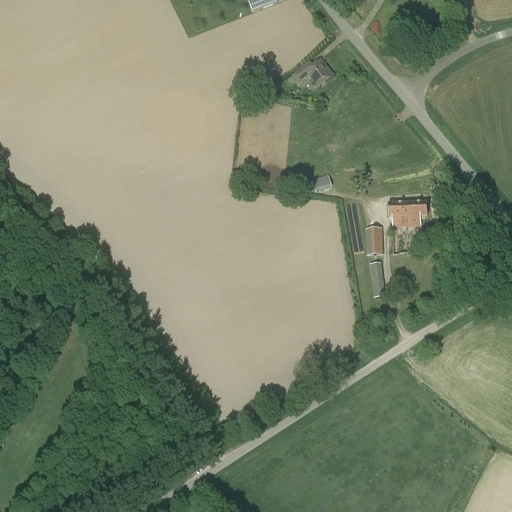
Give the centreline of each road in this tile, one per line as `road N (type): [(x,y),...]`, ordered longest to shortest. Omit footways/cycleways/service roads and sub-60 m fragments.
road 1 (unclassified): [(145,511),(511,276)]
road 2 (track): [(223,462),(184,421),(97,296),(0,200)]
road 3 (unclassified): [(511,223),(406,99)]
road 4 (unclassified): [(406,99),(322,0)]
road 5 (unclassified): [(406,99),(451,61),(511,33)]
